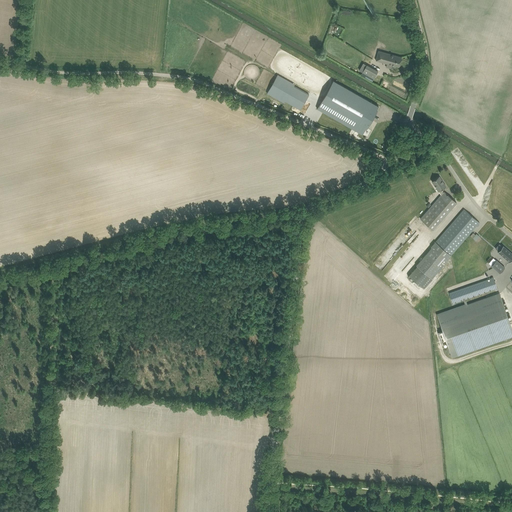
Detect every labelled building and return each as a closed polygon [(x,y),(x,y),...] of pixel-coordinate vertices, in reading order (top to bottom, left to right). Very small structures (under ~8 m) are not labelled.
[(386,67),(390,68),(391,65),(399,67),(402,57),(378,51),(376,60),(387,63),(386,67)] [(361,74),(372,81),(378,71),(366,64),(361,74)] [(301,109),(309,93),(293,86),(295,83),(277,74),(267,93),(284,102),(285,101),(301,109)] [(350,127),(362,134),(366,127),(367,127),(377,110),(376,109),(378,106),(333,80),(317,108),(317,109),(350,127)] [(420,219),(433,229),(456,202),(444,191),(443,192),(441,189),(446,186),(439,176),(432,181),(435,185),(438,191),(441,195),(420,219)] [(409,275),(424,289),(432,279),(432,278),(448,260),(447,259),(479,222),(464,209),(431,247),(432,247),(416,265),(417,266),(409,275)] [(499,244),(495,248),(498,251),(510,262),(511,259),(511,253),(503,245),(502,246),(499,244)] [(491,265),(500,273),(505,267),(496,260),(491,265)] [(437,314),(452,357),(511,336),(511,328),(499,293),(467,304),(465,299),(497,288),(493,277),(449,293),(453,303),(463,300),(465,305),(437,314)]
